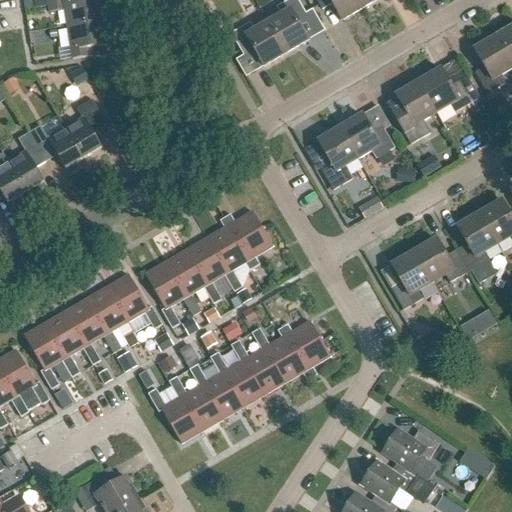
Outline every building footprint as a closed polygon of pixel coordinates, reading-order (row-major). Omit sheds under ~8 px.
[(25,0),(27,9),(43,6),(41,0),(25,0)] [(99,0),(47,0),(49,8),(99,0)] [(108,23),(103,0),(99,0),(49,8),(50,14),(64,12),(67,30),(108,23)] [(247,18),(259,11),(252,0),(251,0),(240,6),(247,18)] [(281,17),(268,25),(286,56),(308,43),(298,25),(308,20),(296,0),(292,0),(277,9),(281,17)] [(364,10),(358,0),(315,0),(322,12),(332,6),(342,23),(364,10)] [(358,0),(364,10),(381,0),(358,0)] [(30,32),(43,30),(41,21),(34,22),(35,27),(29,28),(30,32)] [(111,46),(108,23),(67,30),(72,61),(93,58),(92,49),(111,46)] [(286,56),(268,25),(254,33),(250,25),(231,36),(244,57),(254,52),(264,69),(286,56)] [(511,29),(496,39),(511,65),(511,29)] [(501,78),(511,71),(511,65),(496,39),(474,52),(484,69),(474,75),(487,97),(505,86),(501,78)] [(77,89),(89,81),(82,69),(70,77),(77,89)] [(454,116),(480,101),(467,79),(451,89),(441,72),(418,85),(436,116),(450,108),(454,116)] [(10,98),(20,91),(13,80),(3,86),(10,98)] [(423,124),(436,116),(418,85),(396,98),(397,100),(387,106),(396,121),(409,142),(411,147),(430,136),(427,131),(423,124)] [(83,121),(66,131),(84,161),(102,150),(93,135),(107,127),(93,102),(77,111),(83,121)] [(505,140),(511,136),(511,117),(497,125),(505,140)] [(376,161),(395,151),(382,129),(372,135),(362,118),(340,131),(358,162),(372,154),(376,161)] [(491,143),(501,138),(495,128),(485,134),(491,143)] [(84,161),(66,131),(48,141),(41,129),(29,135),(46,164),(57,158),(65,172),(84,161)] [(345,170),(358,162),(340,131),(318,144),(330,166),(321,171),(333,193),(352,182),(345,170)] [(36,170),(46,164),(29,135),(19,142),(26,154),(8,165),(26,195),(44,184),(36,170)] [(0,193),(7,206),(26,195),(8,165),(2,155),(0,156),(0,193)] [(424,180),(441,170),(434,158),(417,168),(424,180)] [(365,221),(384,211),(377,199),(358,210),(365,221)] [(511,241),(511,220),(511,221),(502,203),(479,217),(497,247),(511,240),(511,241)] [(239,246),(263,232),(253,215),(235,225),(230,217),(220,223),(224,231),(229,229),(239,246)] [(467,247),(456,253),(469,274),(470,274),(478,287),(490,280),(483,266),(488,263),(484,255),(497,247),(479,217),(457,230),(467,247)] [(232,273),(245,265),(249,263),(239,246),(229,229),(224,231),(208,241),(228,275),(224,277),(234,295),(242,290),(232,273)] [(255,259),(273,249),(263,232),(239,246),(249,263),(245,265),(249,273),(260,267),(255,259)] [(212,285),(224,277),(228,275),(208,241),(187,253),(207,287),(203,290),(213,307),(222,302),(212,285)] [(450,286),(469,274),(456,253),(446,259),(436,242),(414,255),(432,286),(445,278),(450,286)] [(191,297),(203,290),(207,287),(187,253),(166,265),(186,299),(183,302),(193,319),(201,314),(191,297)] [(418,294),(432,286),(414,255),(391,268),(401,285),(391,291),(403,313),(423,301),(418,294)] [(170,309),(183,302),(186,299),(166,265),(145,278),(165,311),(161,313),(172,331),(180,326),(170,309)] [(154,332),(162,327),(152,309),(148,311),(129,278),(108,290),(128,325),(144,315),(154,332)] [(112,334),(128,325),(108,290),(87,302),(107,337),(103,339),(113,356),(122,351),(112,334)] [(242,307),(252,301),(246,291),(236,297),(237,298),(242,307)] [(236,311),(242,307),(237,298),(230,302),(236,311)] [(91,346),(103,339),(107,337),(87,302),(66,314),(86,349),(83,351),(93,368),(101,363),(91,346)] [(479,337),(497,327),(486,309),(469,319),(479,337)] [(210,326),(220,320),(213,310),(203,316),(210,326)] [(247,325),(257,320),(252,310),(242,315),(247,325)] [(70,358),(83,351),(86,349),(66,314),(46,326),(66,361),(62,363),(72,380),(80,375),(70,358)] [(188,338),(199,332),(193,320),(182,327),(188,338)] [(296,356),(321,342),(311,324),(293,335),(288,327),(277,333),(282,341),(286,339),(296,356)] [(49,370),(62,363),(66,361),(46,326),(24,339),(44,372),(41,374),(51,392),(60,387),(49,370)] [(307,373),(296,356),(286,339),(282,341),(270,348),(260,331),(251,336),(262,353),(266,351),(286,385),(303,376),(307,373)] [(124,339),(130,349),(138,344),(132,334),(124,339)] [(207,352),(217,346),(210,334),(200,340),(207,352)] [(161,355),(174,347),(166,335),(154,343),(161,355)] [(313,369),(331,359),(321,342),(296,356),(307,373),(303,376),(307,384),(318,377),(313,369)] [(266,351),(262,353),(249,360),(239,343),(231,348),(241,365),(245,363),(265,397),(286,385),(266,351)] [(186,363),(196,357),(190,346),(179,352),(186,363)] [(42,407),(50,403),(39,384),(36,386),(16,353),(0,362),(0,373),(15,400),(19,398),(28,413),(31,411),(38,408),(37,407),(40,405),(42,407)] [(126,375),(137,368),(129,354),(117,361),(126,375)] [(245,363),(241,365),(229,372),(218,355),(210,360),(220,377),(224,375),(244,410),(265,397),(245,363)] [(166,375),(177,369),(171,358),(159,365),(166,375)] [(224,375),(220,377),(208,385),(198,367),(189,372),(200,389),(203,387),(224,422),(244,410),(224,375)] [(105,387),(113,382),(107,372),(99,377),(105,387)] [(28,413),(19,398),(15,400),(0,373),(0,408),(11,402),(21,420),(29,415),(28,413)] [(143,388),(150,383),(144,373),(136,378),(143,388)] [(203,387),(200,389),(187,397),(177,379),(169,384),(179,402),(183,399),(203,434),(224,422),(203,387)] [(183,399),(179,402),(166,409),(156,392),(148,396),(159,415),(162,413),(182,446),(203,434),(183,399)] [(64,410),(72,405),(67,396),(59,401),(64,410)] [(9,427),(0,412),(0,431),(0,432),(9,427)] [(412,473),(421,460),(428,464),(440,446),(419,432),(412,443),(397,433),(382,454),(398,464),(412,473)] [(455,463),(481,481),(490,467),(464,449),(455,463)] [(10,470),(19,464),(18,462),(12,452),(3,458),(10,470)] [(436,489),(412,473),(398,464),(391,475),(376,464),(361,486),(377,496),(390,505),(400,491),(407,496),(426,505),(436,489)] [(425,481),(457,497),(469,472),(453,465),(448,476),(431,468),(425,481)] [(100,506),(103,511),(120,511),(139,501),(126,479),(112,487),(106,476),(81,491),(92,511),(100,506)] [(2,506),(0,502),(0,511),(27,511),(26,510),(19,496),(2,506)] [(395,511),(397,510),(390,505),(377,496),(370,506),(355,496),(343,511),(395,511)] [(145,511),(139,501),(120,511),(145,511)]
